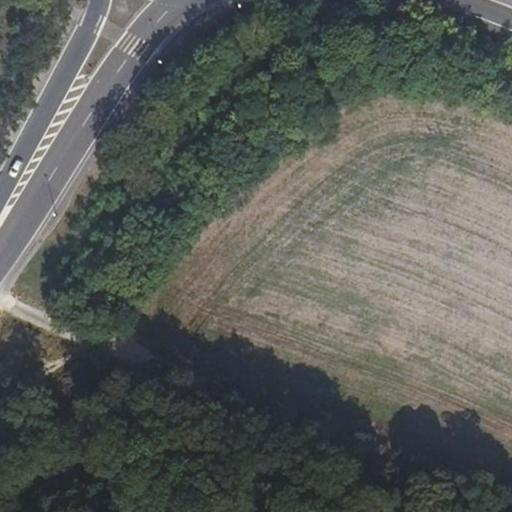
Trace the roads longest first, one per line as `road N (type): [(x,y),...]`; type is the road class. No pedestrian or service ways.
road 1 (primary): [(0,236),(148,25),(174,0)]
road 2 (primary): [(101,0),(0,205)]
